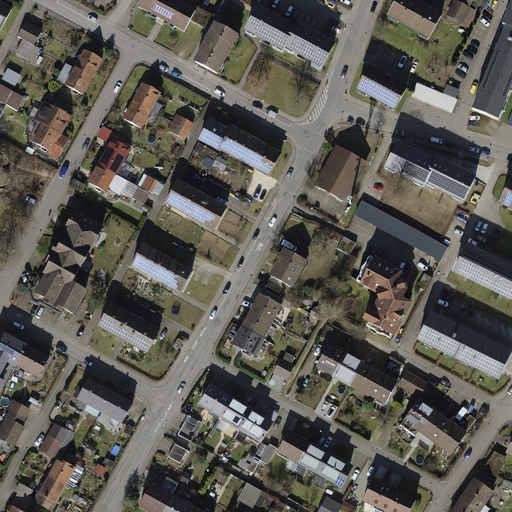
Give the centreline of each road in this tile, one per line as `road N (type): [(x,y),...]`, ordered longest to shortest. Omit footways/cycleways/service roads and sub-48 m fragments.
road 1 (residential): [(449,493),(192,351)]
road 2 (residential): [(0,289),(130,49)]
road 3 (residential): [(308,144),(192,351)]
road 4 (residential): [(308,144),(130,49)]
road 5 (residential): [(0,308),(167,402)]
road 6 (residential): [(511,154),(360,119),(332,105)]
road 7 (residential): [(167,402),(107,511)]
